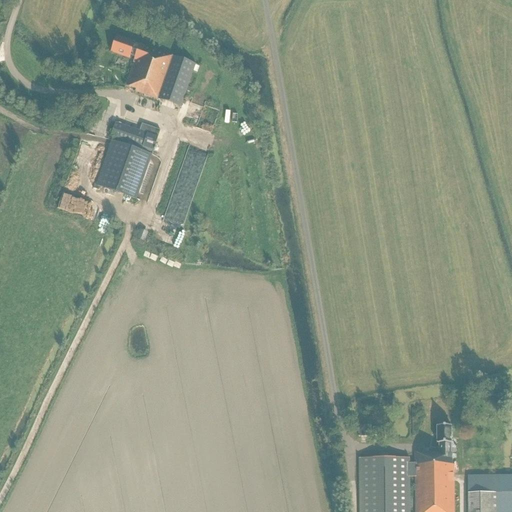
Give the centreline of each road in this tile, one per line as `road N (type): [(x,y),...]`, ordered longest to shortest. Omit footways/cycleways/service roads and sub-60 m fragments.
road 1 (track): [(458,477),(458,386),(463,370),(496,350),(508,310),(419,0)]
road 2 (track): [(174,113),(149,210),(132,221),(0,498)]
road 3 (unclassified): [(336,409),(264,0)]
